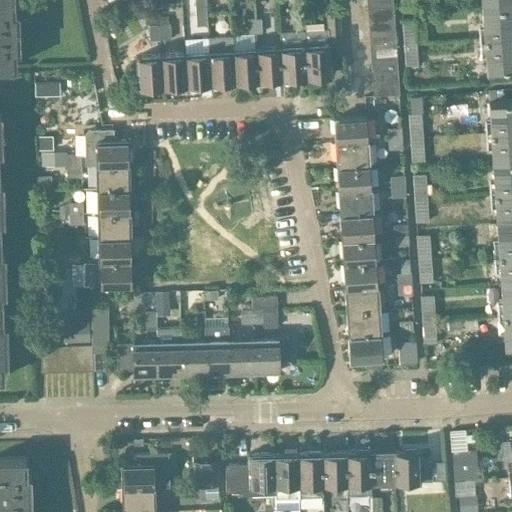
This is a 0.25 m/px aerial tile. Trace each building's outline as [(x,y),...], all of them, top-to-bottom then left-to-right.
[(18,50),(18,30),(17,10),(14,10),(13,0),(0,0),(0,66),(15,66),(15,50),(18,50)] [(392,7),(392,0),(366,0),(367,8),(392,7)] [(511,67),(511,5),(481,8),(485,69),(511,67)] [(393,19),(392,7),(367,8),(368,21),(393,19)] [(342,54),(339,13),(326,14),(327,29),(304,30),(303,30),(306,77),(331,75),(330,55),(342,54)] [(306,77),(303,30),(304,30),(303,16),(292,17),(293,31),(279,32),(280,46),(282,78),(306,77)] [(265,18),(254,18),(255,32),(266,32),(265,18)] [(394,31),(393,19),(368,21),(369,33),(394,31)] [(418,67),(415,19),(401,20),(405,68),(418,67)] [(207,37),(206,23),(196,23),(197,37),(207,37)] [(170,39),(169,25),(158,26),(159,40),(170,39)] [(159,40),(158,26),(147,27),(148,41),(159,40)] [(395,44),(394,31),(369,33),(370,46),(395,44)] [(235,81),(232,50),(231,35),(207,37),(208,51),(210,83),(235,81)] [(396,56),(395,44),(370,46),(371,58),(396,56)] [(282,78),(280,46),(257,48),(259,80),(282,78)] [(259,80),(257,48),(232,50),(235,81),(259,80)] [(210,83),(208,51),(184,53),(186,85),(210,83)] [(186,85),(184,53),(160,55),(162,86),(186,85)] [(162,86),(160,55),(137,56),(139,88),(162,86)] [(397,69),(396,56),(371,58),(372,70),(397,69)] [(398,81),(397,69),(372,70),(372,83),(398,81)] [(399,94),(398,81),(372,83),(373,95),(399,94)] [(47,83),(35,83),(35,96),(47,96),(47,83)] [(511,159),(511,98),(488,100),(492,161),(511,159)] [(424,161),(421,114),(408,115),(411,162),(424,161)] [(367,140),(365,115),(334,117),(336,141),(367,140)] [(402,137),(401,127),(387,127),(388,138),(402,137)] [(127,163),(127,139),(112,139),(112,129),(88,130),(84,134),(85,165),(96,165),(96,164),(127,163)] [(51,134),(39,134),(39,148),(51,148),(51,134)] [(402,148),(402,137),(388,138),(388,149),(402,148)] [(368,163),(367,140),(336,141),(337,165),(368,163)] [(65,150),(41,151),(42,164),(65,163),(65,150)] [(80,165),(80,155),(66,155),(66,166),(80,165)] [(511,221),(511,159),(492,161),(496,222),(511,221)] [(128,187),(127,163),(96,164),(96,165),(97,188),(128,187)] [(370,187),(368,163),(337,165),(339,189),(370,187)] [(81,176),(80,165),(66,166),(67,177),(81,176)] [(405,185),(404,174),(390,175),(391,186),(405,185)] [(428,222),(425,174),(412,175),(415,223),(428,222)] [(49,175),(35,175),(35,186),(49,186),(49,175)] [(405,196),(405,185),(391,186),(391,196),(405,196)] [(129,212),(128,187),(97,188),(97,213),(129,212)] [(372,211),(370,187),(339,189),(340,213),(372,211)] [(50,190),(35,190),(35,206),(50,206),(50,190)] [(68,203),(59,206),(59,214),(68,213),(82,213),(82,202),(68,203)] [(373,236),(372,211),(340,213),(342,238),(373,236)] [(129,236),(129,212),(97,213),(98,236),(129,236)] [(83,224),(82,213),(68,213),(69,224),(83,224)] [(511,282),(511,221),(496,222),(500,283),(511,282)] [(408,233),(407,223),(393,224),(394,234),(408,233)] [(409,244),(408,233),(394,234),(395,245),(409,244)] [(433,283),(429,235),(416,236),(419,283),(433,283)] [(130,260),(129,236),(98,236),(99,260),(130,260)] [(375,260),(373,236),(342,238),(344,262),(375,260)] [(83,262),(83,250),(47,251),(47,263),(83,262)] [(131,284),(130,260),(99,260),(99,285),(131,284)] [(377,285),(375,260),(344,262),(345,287),(377,285)] [(56,264),(40,264),(41,280),(51,280),(56,275),(56,264)] [(411,283),(411,272),(397,273),(397,284),(411,283)] [(511,343),(511,282),(500,283),(504,345),(511,343)] [(412,293),(411,283),(397,284),(398,294),(412,293)] [(378,309),(377,285),(345,287),(347,311),(378,309)] [(217,289),(204,289),(204,298),(217,298),(217,289)] [(155,291),(156,303),(168,302),(167,290),(155,291)] [(276,314),(276,295),(251,296),(252,308),(252,323),(263,322),(262,314),(276,314)] [(437,343),(433,296),(420,297),(423,344),(437,343)] [(8,362),(7,341),(7,321),(2,321),(2,307),(0,306),(0,377),(3,377),(3,362),(8,362)] [(252,323),(252,308),(241,308),(242,323),(252,323)] [(204,324),(203,309),(193,310),(193,324),(204,324)] [(380,333),(378,309),(347,311),(349,334),(380,333)] [(155,325),(155,310),(144,311),(145,325),(155,325)] [(166,310),(155,310),(156,325),(166,324),(166,310)] [(412,319),(400,319),(400,321),(401,331),(413,331),(412,319)] [(88,320),(62,321),(62,340),(88,340),(88,320)] [(229,326),(204,327),(205,339),(206,371),(230,370),(229,338),(229,326)] [(381,357),(380,333),(349,334),(350,359),(381,357)] [(107,370),(106,335),(93,336),(93,344),(94,370),(107,370)] [(290,356),(290,337),(252,338),(253,369),(278,369),(278,356),(290,356)] [(253,369),(252,338),(229,338),(230,370),(253,369)] [(182,371),(181,339),(156,340),(157,372),(182,371)] [(206,371),(205,339),(181,339),(182,371),(206,371)] [(132,340),(115,341),(116,369),(132,368),(132,372),(157,372),(156,340),(132,340)] [(401,342),(399,342),(401,362),(417,361),(415,341),(401,342)] [(80,371),(79,344),(67,345),(68,371),(80,371)] [(94,370),(93,344),(79,344),(80,371),(94,370)] [(56,371),(55,345),(41,346),(42,372),(56,371)] [(68,371),(67,345),(55,345),(56,371),(68,371)] [(394,481),(393,449),(370,450),(371,482),(394,481)] [(418,449),(393,449),(394,481),(431,480),(430,461),(418,462),(418,449)] [(371,482),(370,450),(345,451),(347,482),(371,482)] [(473,450),(452,452),(454,479),(476,477),(473,450)] [(322,451),(297,452),(299,484),(299,495),(322,495),(322,483),(323,483),(322,451)] [(347,482),(345,451),(322,451),(323,483),(347,482)] [(299,484),(297,452),(274,453),(275,484),(299,484)] [(134,462),(122,463),(122,487),(153,486),(168,485),(170,485),(169,453),(133,453),(134,462)] [(238,461),(225,461),(226,490),(237,490),(237,494),(274,493),(273,484),(275,484),(274,453),(249,453),(250,461),(239,461),(238,461)] [(30,511),(29,473),(25,473),(25,457),(0,457),(0,511),(30,511)] [(217,458),(193,459),(194,485),(218,484),(217,458)] [(154,511),(153,486),(122,487),(123,511),(154,511)] [(216,486),(206,486),(206,496),(216,496),(216,486)] [(474,495),(458,496),(459,511),(469,511),(476,511),(474,495)] [(380,511),(380,496),(372,497),(372,511),(380,511)] [(372,511),(372,497),(361,497),(361,511),(372,511)]
